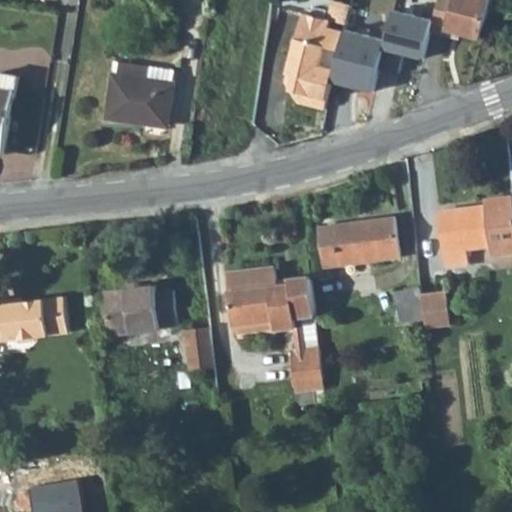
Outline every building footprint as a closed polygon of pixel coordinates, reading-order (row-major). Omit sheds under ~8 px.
[(345,0),(335,0),(331,19),(346,23),(351,1),(345,0)] [(488,0),(437,0),(432,25),(445,28),(446,25),(460,28),(480,32),(488,0)] [(313,95),(328,98),(335,69),(321,66),(325,46),(340,49),(344,30),(330,27),(331,19),(324,18),(302,14),(292,59),(299,61),(296,73),(289,72),(287,81),(299,103),(313,95)] [(0,63),(13,65),(15,48),(0,46),(0,63)] [(292,59),(289,72),(296,73),(299,61),(292,59)] [(122,62),(117,75),(149,79),(150,66),(122,62)] [(177,70),(168,69),(150,66),(149,79),(117,75),(111,116),(170,124),(177,70)] [(0,146),(6,148),(20,74),(0,70),(0,146)] [(313,95),(299,103),(326,108),(328,98),(313,95)] [(490,253),(511,250),(511,199),(438,209),(445,264),(469,262),(467,247),(489,245),(490,253)] [(401,257),(396,215),(322,225),(327,265),(401,257)] [(496,259),(499,288),(511,286),(511,265),(511,257),(496,259)] [(296,388),(325,385),(311,282),(310,274),(292,275),(292,280),(278,283),(278,277),(276,265),(227,271),(233,322),(274,318),(275,325),(275,327),(292,326),(296,325),(294,314),(300,313),(304,346),(295,348),(291,349),(296,388)] [(182,320),(178,286),(161,288),(160,281),(110,288),(115,332),(166,326),(166,323),(182,320)] [(511,308),(511,286),(499,288),(502,310),(511,308)] [(68,332),(64,295),(22,300),(4,302),(3,298),(0,298),(0,340),(14,339),(18,342),(37,339),(40,335),(68,332)] [(416,302),(392,306),(396,339),(420,335),(416,302)] [(292,326),(295,348),(304,346),(300,313),(294,314),(296,325),(292,326)] [(235,329),(275,325),(274,318),(233,322),(235,329)] [(196,368),(217,366),(212,325),(191,327),(196,368)] [(27,490),(31,511),(81,511),(75,481),(27,490)]
